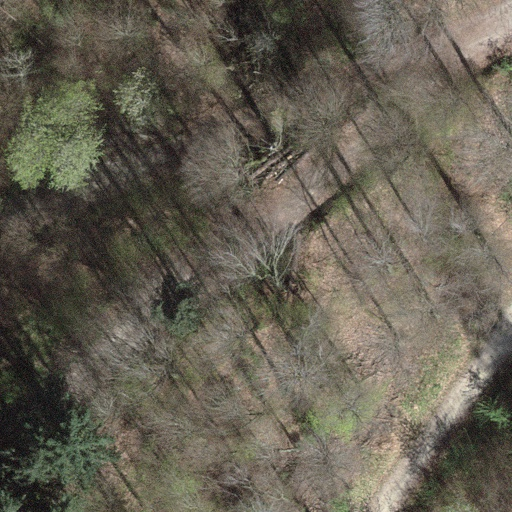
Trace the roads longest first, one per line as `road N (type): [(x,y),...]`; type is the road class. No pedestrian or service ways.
road 1 (track): [(0,441),(511,15)]
road 2 (track): [(0,221),(179,145),(330,94),(511,7)]
road 3 (track): [(511,330),(386,511)]
